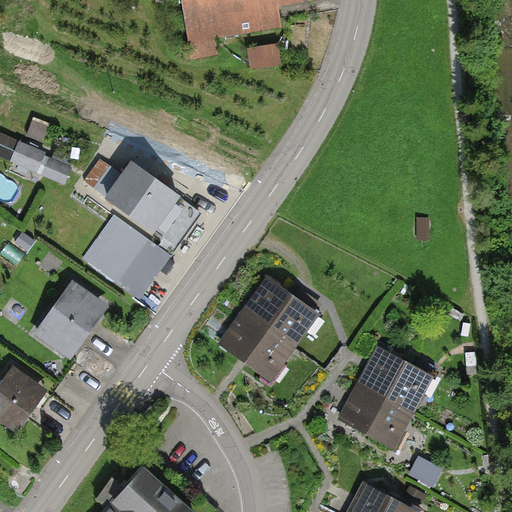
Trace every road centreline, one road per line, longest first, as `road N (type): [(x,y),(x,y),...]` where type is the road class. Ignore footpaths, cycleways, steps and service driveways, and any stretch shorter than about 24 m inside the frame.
road 1 (tertiary): [(362,0),(329,103),(150,363)]
road 2 (residential): [(150,363),(210,407),(238,449),(253,511)]
road 3 (tertiary): [(150,363),(43,511)]
